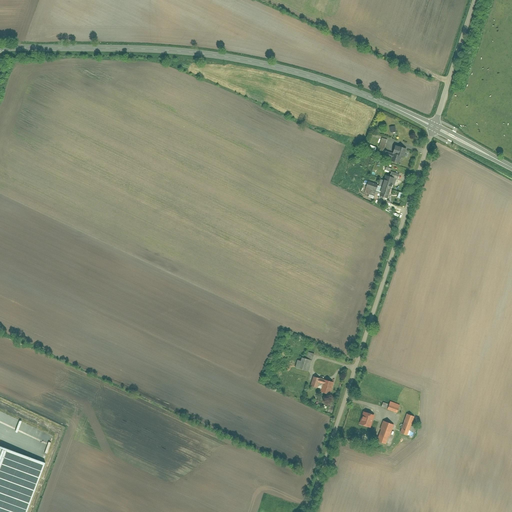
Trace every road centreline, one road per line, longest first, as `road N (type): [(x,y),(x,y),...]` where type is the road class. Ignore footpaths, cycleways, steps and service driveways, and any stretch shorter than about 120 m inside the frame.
road 1 (tertiary): [(433,126),(317,78),(249,61),(176,50),(0,48)]
road 2 (unclassified): [(433,126),(308,511)]
road 3 (unclassified): [(474,0),(433,126)]
road 4 (residential): [(0,344),(39,342),(76,258)]
